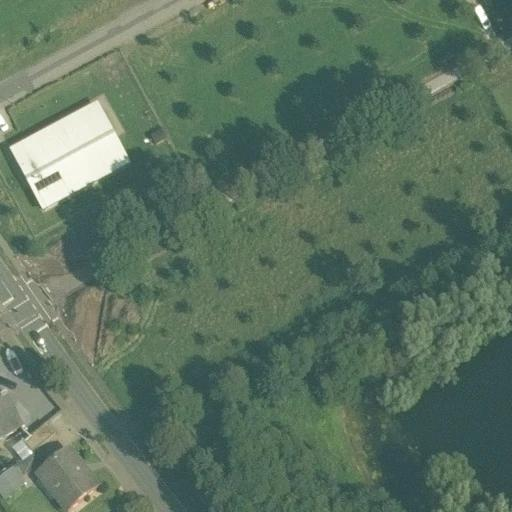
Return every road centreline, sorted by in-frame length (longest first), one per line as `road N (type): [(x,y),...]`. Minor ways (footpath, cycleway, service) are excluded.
road 1 (tertiary): [(0,284),(170,511)]
road 2 (residential): [(177,0),(0,94)]
